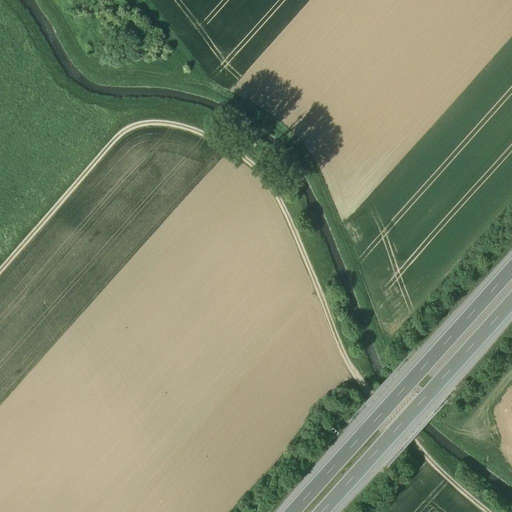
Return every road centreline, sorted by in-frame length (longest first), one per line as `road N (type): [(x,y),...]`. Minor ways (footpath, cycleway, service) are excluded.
road 1 (track): [(381,406),(269,182),(243,157),(193,135),(136,136),(0,293)]
road 2 (motorway): [(511,267),(291,511)]
road 3 (motorway): [(320,511),(511,299)]
road 4 (track): [(381,406),(487,511)]
road 5 (track): [(148,0),(225,94)]
